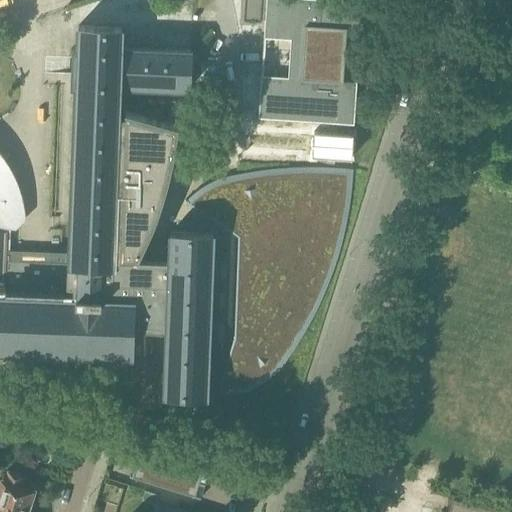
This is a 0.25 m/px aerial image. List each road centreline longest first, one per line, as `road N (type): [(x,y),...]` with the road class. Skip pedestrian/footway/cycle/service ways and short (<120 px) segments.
road 1 (unclassified): [(295,511),(448,0)]
road 2 (residential): [(74,511),(94,428),(59,416),(0,415)]
